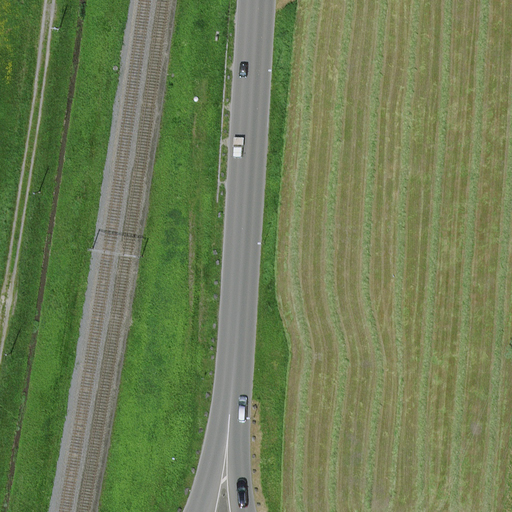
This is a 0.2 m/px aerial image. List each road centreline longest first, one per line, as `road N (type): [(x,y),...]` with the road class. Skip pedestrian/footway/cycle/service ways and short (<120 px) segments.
road 1 (tertiary): [(226,451),(256,0)]
road 2 (track): [(0,327),(53,0)]
